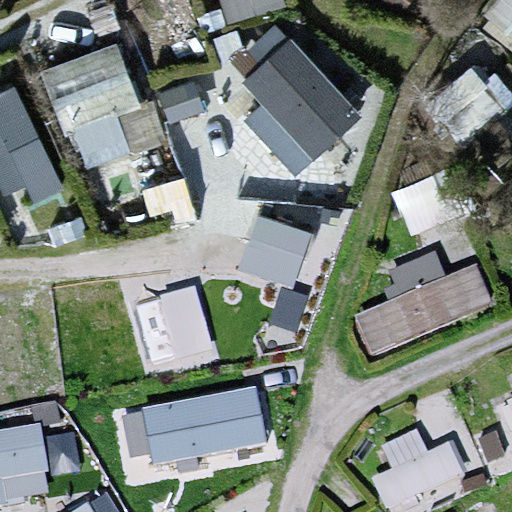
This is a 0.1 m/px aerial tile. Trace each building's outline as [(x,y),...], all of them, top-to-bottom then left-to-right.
[(227,0),(231,11),(275,0),(227,0)] [(511,0),(495,0),(485,15),(511,34),(511,0)] [(88,159),(136,142),(121,102),(147,93),(123,29),(50,56),(88,159)] [(294,33),(234,99),(303,163),(364,97),(294,33)] [(33,80),(0,90),(0,187),(1,191),(62,173),(33,80)] [(394,183),(417,232),(453,216),(430,167),(394,183)] [(295,282),(318,221),(263,201),(241,262),(295,282)] [(480,255),(445,270),(436,248),(390,266),(399,289),(356,306),(374,351),(499,301),(480,255)] [(22,299),(0,302),(0,371),(1,372),(2,377),(33,373),(22,299)] [(511,370),(509,372),(511,378),(511,395),(506,398),(509,404),(500,407),(509,429),(511,427),(511,370)] [(255,386),(144,410),(156,462),(266,438),(255,386)] [(35,424),(0,430),(0,498),(47,489),(35,424)] [(425,452),(414,429),(381,444),(392,466),(373,475),(388,507),(464,471),(450,440),(425,452)] [(495,431),(478,438),(487,461),(504,454),(495,431)] [(118,511),(107,493),(76,511),(118,511)]
